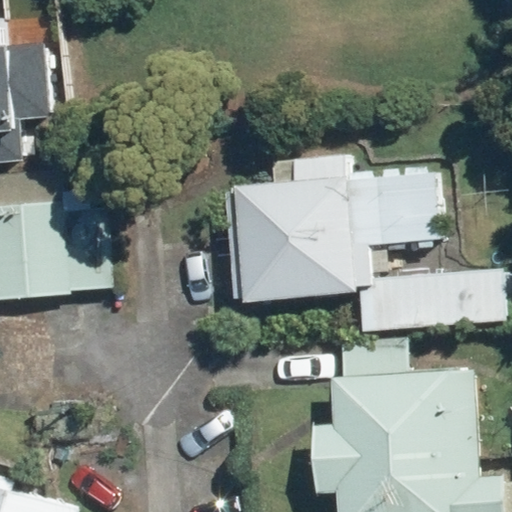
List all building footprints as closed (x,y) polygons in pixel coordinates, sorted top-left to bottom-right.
[(0,152),(59,146),(47,39),(17,42),(13,7),(0,8),(0,152)] [(447,237),(441,173),(236,190),(245,300),(369,290),(372,329),(511,317),(508,267),(381,277),(378,243),(447,237)] [(0,298),(73,294),(67,199),(0,203),(0,298)] [(469,511),(468,502),(491,500),(480,362),(340,372),(344,419),(323,420),(329,492),(350,491),(351,511),(469,511)] [(0,511),(78,511),(82,499),(0,476),(0,511)]
